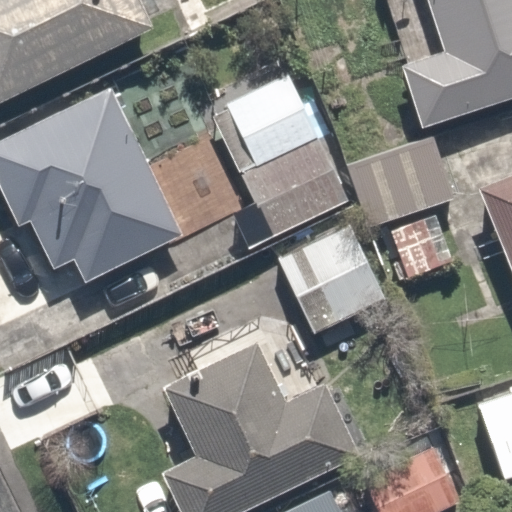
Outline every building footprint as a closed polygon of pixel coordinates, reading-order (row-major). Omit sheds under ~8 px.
[(0,0),(0,100),(151,27),(137,0),(0,0)] [(511,96),(511,0),(421,0),(438,52),(396,64),(417,127),(511,96)] [(224,108),(209,115),(235,173),(315,135),(284,73),(222,102),(224,108)] [(178,232),(106,83),(0,135),(0,198),(13,226),(25,220),(48,268),(70,258),(81,281),(178,232)] [(450,197),(428,134),(342,164),(364,227),(450,197)] [(266,239),(348,199),(320,136),(239,174),(253,202),(250,204),(266,239)] [(511,169),(471,187),(511,288),(511,169)] [(452,260),(434,213),(388,231),(405,277),(452,260)] [(348,223),(273,258),(312,332),(382,298),(348,223)] [(175,511),(234,511),(354,455),(322,381),(280,401),(251,339),(155,385),(189,454),(154,471),(175,511)] [(511,388),(473,402),(499,479),(511,474),(511,388)] [(375,511),(441,511),(460,503),(434,443),(359,476),(375,511)]
